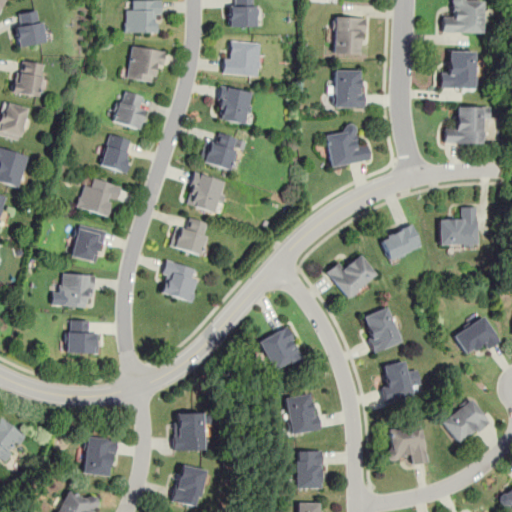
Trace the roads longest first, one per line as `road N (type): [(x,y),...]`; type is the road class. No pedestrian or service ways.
road 1 (residential): [(0,373),(75,396),(138,389),(198,350),(275,263),(337,210),(415,175),(502,168)]
road 2 (residential): [(138,389),(124,295),(187,76),(193,0)]
road 3 (residential): [(356,511),(343,374),(319,318),(275,263)]
road 4 (residential): [(356,506),(440,490),(484,463),(511,433)]
road 5 (residential): [(403,0),(400,108),(415,175)]
road 6 (residential): [(138,389),(143,450),(124,511)]
